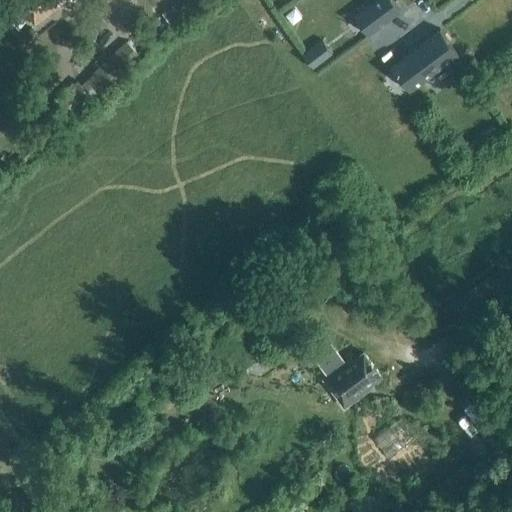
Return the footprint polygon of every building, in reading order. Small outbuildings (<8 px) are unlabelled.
[(36,26),(66,0),(17,0),(16,2),(36,26)] [(376,0),(354,17),(369,36),(401,12),(392,0),(376,0)] [(440,30),(392,66),(410,91),(459,55),(440,30)] [(322,39),(303,53),(313,67),(332,52),(322,39)] [(311,272),(298,281),(316,307),(329,298),(311,272)] [(323,333),(307,345),(329,375),(324,379),(344,407),(364,392),(363,390),(381,376),(364,353),(347,365),(323,333)] [(219,388),(235,374),(220,358),(205,371),(219,388)] [(389,497),(417,470),(407,460),(379,487),(389,497)] [(439,467),(433,472),(448,492),(455,487),(439,467)]
